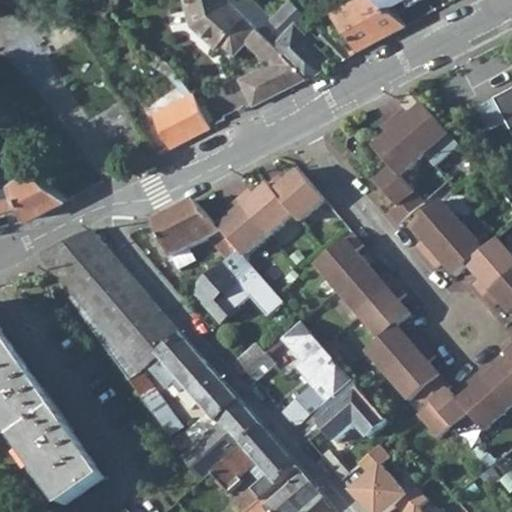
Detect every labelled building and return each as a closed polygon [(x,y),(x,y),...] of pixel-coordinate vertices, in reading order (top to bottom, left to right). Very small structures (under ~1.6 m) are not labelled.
[(254,106),(308,77),(285,54),(287,53),(256,23),(236,4),(232,0),(185,0),(192,24),(216,47),(222,42),(235,54),(247,42),(270,64),(240,79),(254,106)] [(287,53),(285,54),(308,77),(308,78),(324,70),(327,61),(330,57),(298,26),(307,17),(291,0),(273,16),(256,0),(239,0),(236,4),(256,23),(287,53)] [(346,23),(359,50),(410,24),(398,13),(384,0),(357,0),(365,14),(346,23)] [(384,0),(398,13),(422,0),(384,0)] [(320,39),(341,60),(353,54),(328,30),(320,39)] [(154,113),(172,147),(213,127),(206,114),(195,91),(185,80),(177,72),(176,71),(170,77),(188,98),(154,113)] [(511,91),(479,109),(491,131),(510,122),(511,126),(511,91)] [(406,110),(395,119),(427,156),(452,134),(426,104),(412,117),(406,110)] [(375,147),(394,169),(402,178),(427,156),(395,119),(385,128),(390,136),(375,147)] [(0,213),(15,210),(14,206),(23,204),(31,220),(70,200),(1,146),(0,146),(0,157),(13,167),(6,173),(0,175),(0,213)] [(424,204),(402,178),(394,169),(378,183),(399,207),(390,214),(400,225),(424,204)] [(280,175),(269,185),(295,216),(301,223),(326,201),(301,171),(286,183),(280,175)] [(249,189),(237,199),(270,236),(295,216),(269,185),(255,196),(249,189)] [(211,239),(228,259),(239,249),(219,226),(196,199),(154,221),(173,256),(192,248),(211,239)] [(239,249),(246,257),(270,236),(237,199),(227,208),(234,216),(219,226),(239,249)] [(419,247),(428,258),(465,226),(444,200),(415,227),(426,240),(419,247)] [(457,276),(470,266),(487,250),(465,226),(428,258),(438,269),(445,262),(457,276)] [(53,272),(129,380),(142,370),(148,364),(183,336),(106,246),(93,231),(42,257),(53,272)] [(317,266),(339,291),(369,266),(357,253),(365,246),(355,234),(317,266)] [(475,285),(485,297),(511,273),(511,254),(500,240),(487,250),(470,266),(482,279),(475,285)] [(198,258),(192,248),(173,256),(179,268),(198,258)] [(194,289),(223,323),(240,308),(232,299),(250,284),(277,316),(288,306),(246,257),(239,249),(228,259),(194,289)] [(339,291),(360,316),(398,284),(387,273),(381,279),(369,266),(339,291)] [(502,303),(511,314),(511,273),(485,297),(495,308),(502,303)] [(360,316),(382,341),(399,327),(412,315),(401,302),(408,295),(398,284),(360,316)] [(288,343),(335,396),(353,379),(302,321),(296,326),(280,340),(285,345),(288,343)] [(0,412),(65,504),(105,476),(0,324),(0,412)] [(368,352),(391,377),(428,346),(418,334),(410,340),(399,327),(382,341),(368,352)] [(183,336),(148,364),(169,387),(180,377),(208,411),(232,391),(183,336)] [(238,360),(247,370),(266,353),(256,343),(238,360)] [(413,402),(418,398),(443,377),(431,364),(439,357),(428,346),(391,377),(413,402)] [(247,370),(255,380),(277,363),(266,353),(247,370)] [(492,365),(481,374),(511,410),(511,361),(498,372),(492,365)] [(181,427),(142,370),(129,380),(168,436),(181,427)] [(476,391),(461,402),(472,414),(487,431),(511,410),(481,374),(471,383),(476,391)] [(418,398),(427,410),(420,416),(442,441),(455,429),(472,414),(461,402),(451,390),(452,388),(443,377),(418,398)] [(320,422),(338,442),(358,424),(371,437),(389,421),(353,379),(335,396),(313,416),(297,429),(304,436),(320,422)] [(172,440),(202,481),(225,462),(264,428),(232,391),(208,411),(220,423),(190,450),(187,445),(192,441),(186,432),(179,437),(178,435),(172,440)] [(297,429),(313,416),(304,404),(296,411),(292,406),(284,413),(297,429)] [(258,460),(280,485),(299,469),(264,428),(225,462),(238,476),(258,460)] [(371,475),(352,491),(369,511),(389,511),(397,506),(409,495),(383,465),(391,458),(381,446),(360,463),(371,475)] [(334,471),(342,480),(350,473),(330,451),(322,457),(334,471)] [(273,492),(252,510),(249,511),(266,511),(270,508),(273,511),(303,511),(323,496),(299,469),(280,485),(273,492)] [(234,504),(240,511),(249,511),(252,510),(273,492),(264,482),(258,481),(234,504)] [(402,511),(424,511),(420,507),(428,500),(417,488),(409,495),(397,506),(402,511)]
